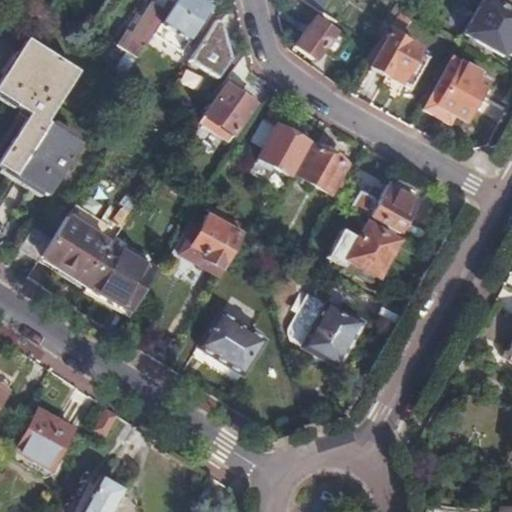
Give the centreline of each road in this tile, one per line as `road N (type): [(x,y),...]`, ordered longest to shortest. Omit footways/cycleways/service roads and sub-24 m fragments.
road 1 (residential): [(253,0),(267,62),(327,106),(502,205)]
road 2 (residential): [(0,303),(278,487)]
road 3 (residential): [(502,205),(360,461)]
